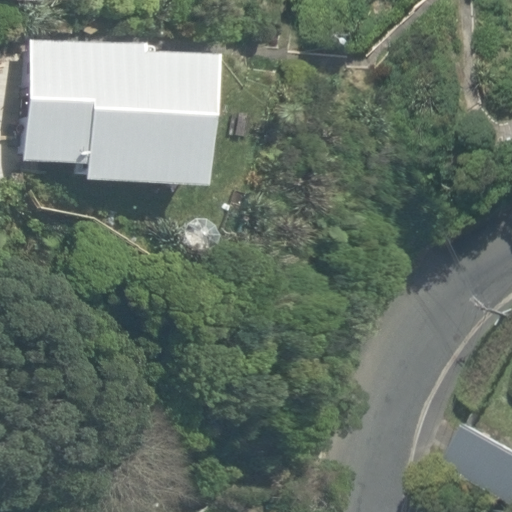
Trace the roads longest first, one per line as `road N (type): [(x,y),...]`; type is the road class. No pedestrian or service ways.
road 1 (residential): [(344,511),(368,395),(404,338)]
road 2 (unclassified): [(404,338),(454,290),(511,263)]
